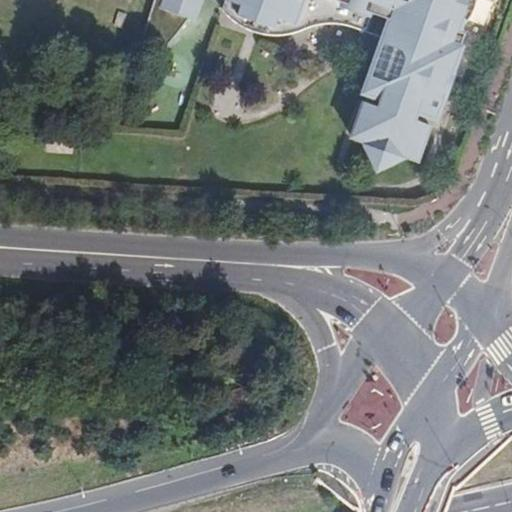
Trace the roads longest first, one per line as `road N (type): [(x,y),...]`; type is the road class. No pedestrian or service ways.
road 1 (secondary): [(0,246),(224,262)]
road 2 (motorway): [(305,449),(97,511)]
road 3 (secondary): [(511,141),(442,234),(374,255)]
road 4 (secondary): [(374,255),(224,262)]
